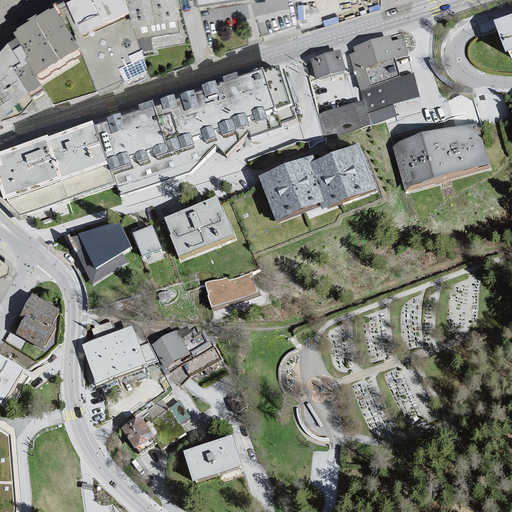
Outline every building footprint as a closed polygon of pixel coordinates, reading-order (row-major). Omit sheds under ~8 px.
[(126,0),(80,0),(69,5),(83,37),(131,16),(126,0)] [(185,22),(179,0),(126,0),(131,16),(136,32),(185,22)] [(255,0),(199,0),(201,8),(255,2),(255,0)] [(82,49),(99,92),(150,77),(136,32),(131,16),(83,37),(69,5),(55,9),(82,49)] [(18,42),(9,47),(37,111),(53,105),(38,76),(82,49),(55,9),(20,33),(15,35),(18,42)] [(136,32),(150,77),(190,67),(197,59),(185,22),(136,32)] [(511,58),(511,30),(502,35),(511,58)] [(369,116),(421,101),(414,75),(403,38),(350,53),(369,116)] [(0,57),(0,124),(0,125),(37,111),(9,47),(0,57)] [(53,105),(99,92),(82,49),(38,76),(53,105)] [(343,55),(313,63),(325,106),(355,97),(343,55)] [(134,119),(98,130),(111,172),(121,199),(192,178),(218,152),(227,162),(251,139),(253,145),(285,136),(284,133),(300,128),(290,91),(284,73),(211,95),(134,119)] [(482,127),(398,149),(406,188),(494,166),(482,127)] [(12,208),(70,187),(111,172),(98,130),(56,146),(5,163),(7,172),(1,174),(12,208)] [(379,192),(361,147),(317,164),(312,166),(327,204),(322,206),(325,213),(379,192)] [(315,158),(260,179),(277,223),(322,206),(327,204),(312,166),(317,164),(315,158)] [(222,204),(172,223),(188,261),(241,242),(222,204)] [(123,226),(72,242),(82,265),(94,286),(107,279),(131,265),(126,257),(136,251),(123,226)] [(157,228),(138,236),(146,261),(165,253),(157,228)] [(0,281),(8,277),(9,267),(0,260),(0,281)] [(35,296),(20,320),(28,323),(17,341),(45,357),(60,333),(55,330),(64,314),(35,296)] [(136,331),(84,349),(100,388),(153,371),(143,349),(136,331)] [(181,333),(154,347),(169,373),(195,359),(194,356),(210,348),(203,339),(197,342),(194,338),(185,342),(181,333)] [(150,345),(145,348),(143,349),(153,371),(162,365),(150,345)] [(1,358),(0,359),(0,407),(7,412),(30,377),(1,358)] [(142,421),(123,432),(142,457),(156,446),(163,453),(188,437),(172,411),(148,426),(142,421)] [(0,424),(0,511),(19,511),(16,434),(3,424),(0,424)] [(238,443),(188,457),(199,488),(249,473),(238,443)]
